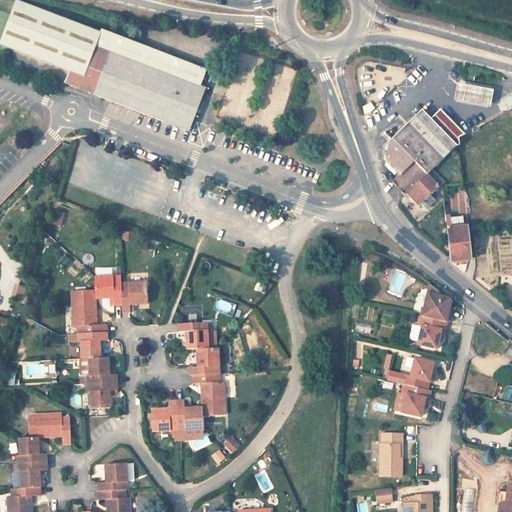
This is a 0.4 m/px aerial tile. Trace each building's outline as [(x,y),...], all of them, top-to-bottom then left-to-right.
[(100,33),(78,90),(92,95),(115,36),(101,30),(100,33)] [(115,36),(92,95),(188,132),(205,88),(200,86),(206,71),(115,36)] [(500,90),(462,84),(459,102),(497,108),(500,90)] [(439,111),(429,120),(434,126),(454,147),(458,145),(457,138),(463,135),(439,111)] [(398,176),(413,162),(423,152),(419,142),(434,126),(429,120),(421,112),(388,144),(385,163),(398,176)] [(431,170),(454,147),(434,126),(419,142),(423,152),(413,162),(426,175),(431,170)] [(438,188),(426,175),(413,162),(398,176),(391,183),(403,197),(405,195),(417,207),(421,204),(425,209),(433,203),(428,197),(438,188)] [(438,188),(443,183),(431,170),(426,175),(438,188)] [(454,213),(468,212),(466,192),(452,193),(454,213)] [(63,224),(65,213),(59,212),(57,222),(63,224)] [(462,217),(445,219),(450,262),(467,260),(462,217)] [(256,273),(242,268),(239,275),(253,280),(256,273)] [(94,291),(95,299),(112,299),(113,307),(116,306),(121,306),(120,284),(119,277),(94,278),(94,291)] [(146,283),(120,284),(121,306),(121,313),(126,313),(130,313),(129,306),(147,305),(146,283)] [(14,297),(28,300),(31,287),(16,284),(14,297)] [(444,332),(446,323),(449,309),(450,302),(429,285),(424,310),(422,310),(418,326),(422,327),(418,345),(437,349),(439,340),(441,331),(444,332)] [(76,335),(106,333),(106,329),(105,326),(96,326),(95,299),(94,291),(70,292),(72,328),(76,328),(76,335)] [(232,314),(236,306),(221,299),(217,307),(232,314)] [(244,332),(254,333),(255,324),(246,322),(244,332)] [(196,350),(207,350),(206,324),(177,324),(177,328),(178,332),(185,333),(186,351),(196,350)] [(209,324),(206,324),(207,350),(215,349),(215,334),(209,334),(209,324)] [(88,359),(99,359),(99,342),(106,341),(106,338),(106,333),(76,335),(77,343),(79,344),(80,360),(88,359)] [(192,377),(218,375),(217,349),(215,349),(207,350),(196,350),(197,368),(189,369),(189,372),(189,377),(192,377)] [(99,359),(88,359),(88,376),(86,376),(86,385),(116,383),(116,379),(115,375),(108,375),(107,358),(99,359)] [(404,385),(427,390),(429,382),(430,374),(433,364),(414,360),(411,378),(403,376),(401,385),(404,385)] [(218,375),(192,377),(192,381),(192,384),(200,384),(201,408),(202,417),(225,416),(222,383),(219,383),(218,375)] [(116,383),(86,385),(87,393),(90,392),(90,410),(109,409),(108,392),(116,391),(116,387),(116,383)] [(427,390),(404,385),(402,394),(406,395),(402,413),(421,418),(423,408),(425,399),(428,400),(431,391),(427,390)] [(402,394),(398,394),(395,412),(402,413),(406,395),(402,394)] [(151,432),(176,431),(175,402),(171,402),(167,402),(167,410),(150,411),(151,432)] [(202,417),(201,408),(184,409),(184,402),(179,402),(175,402),(176,431),(202,429),(202,417)] [(29,438),(37,438),(61,436),(62,445),(66,445),(70,444),(70,445),(69,419),(61,418),(61,415),(28,416),(29,438)] [(381,445),(380,478),(402,477),(402,459),(399,459),(399,446),(402,446),(402,435),(382,435),(382,445),(381,445)] [(224,445),(233,454),(242,446),(233,436),(224,445)] [(16,464),(46,462),(45,459),(45,455),(39,454),(37,438),(29,438),(18,439),(18,456),(16,456),(16,464)] [(218,465),(227,459),(221,449),(212,455),(218,465)] [(20,489),(39,489),(38,471),(46,470),(46,468),(46,462),(16,464),(17,472),(19,472),(20,489)] [(98,492),(124,491),(126,491),(125,464),(104,465),(105,484),(97,484),(97,488),(98,492)] [(497,492),(496,506),(505,507),(504,511),(511,511),(511,483),(508,483),(507,493),(497,492)] [(390,488),(375,490),(377,504),(392,502),(390,488)] [(464,488),(459,511),(471,511),(476,490),(464,488)] [(30,511),(30,496),(40,496),(40,493),(39,489),(20,489),(10,490),(11,497),(7,497),(7,511),(30,511)] [(124,491),(98,492),(98,497),(98,500),(106,500),(106,511),(130,511),(129,499),(125,499),(124,491)] [(429,495),(416,495),(416,496),(416,503),(411,502),(408,503),(408,511),(431,511),(432,503),(429,503),(429,495)] [(211,511),(220,510),(219,503),(210,504),(211,511)]
